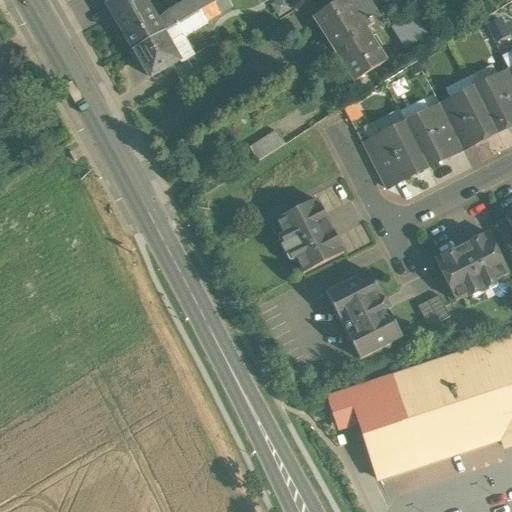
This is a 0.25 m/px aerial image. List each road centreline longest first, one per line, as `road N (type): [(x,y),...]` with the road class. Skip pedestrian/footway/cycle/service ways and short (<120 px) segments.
road 1 (secondary): [(307,511),(34,0)]
road 2 (residential): [(511,162),(387,227),(333,120)]
